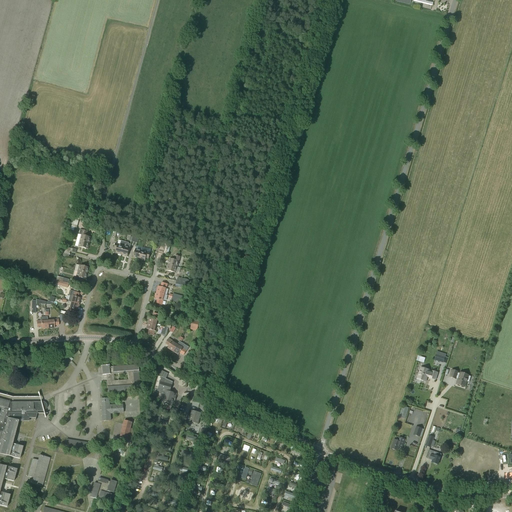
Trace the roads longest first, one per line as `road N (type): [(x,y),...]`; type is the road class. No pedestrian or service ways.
road 1 (unclassified): [(320,451),(455,0)]
road 2 (track): [(98,218),(157,0)]
road 3 (unclassified): [(320,451),(134,346)]
road 4 (track): [(199,511),(223,433),(290,460),(273,511)]
road 5 (unclassified): [(320,451),(462,495),(511,495)]
road 6 (residential): [(96,267),(149,280),(134,346)]
